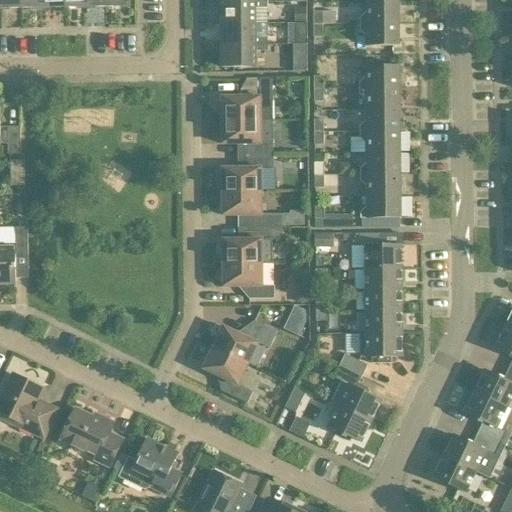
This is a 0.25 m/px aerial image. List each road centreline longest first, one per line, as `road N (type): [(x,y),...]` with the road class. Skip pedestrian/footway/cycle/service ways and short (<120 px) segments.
road 1 (residential): [(379,511),(453,361),(464,318),(461,0)]
road 2 (residential): [(155,409),(196,319),(195,92)]
road 3 (residential): [(373,511),(155,409)]
road 4 (residential): [(0,67),(156,66),(172,47),(172,0)]
road 5 (residential): [(155,409),(0,334)]
